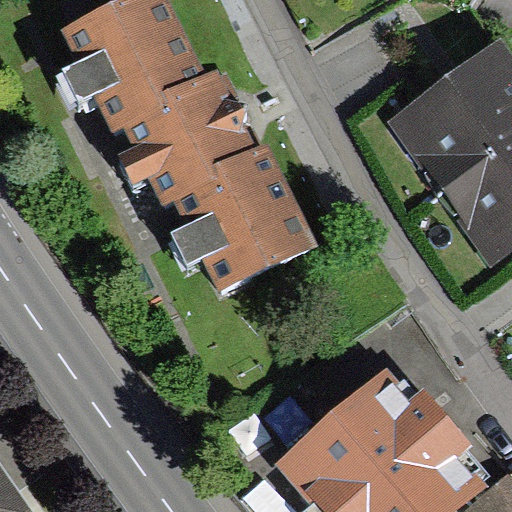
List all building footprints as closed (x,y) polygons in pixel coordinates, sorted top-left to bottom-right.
[(207,278),(218,303),(309,261),(265,168),(257,172),(218,89),(208,94),(164,0),(152,0),(49,49),(65,84),(46,93),(91,190),(116,179),(131,211),(151,201),(163,227),(177,220),(192,251),(174,259),(187,287),(207,278)] [(511,62),(500,45),(390,121),(495,270),(511,258),(511,62)] [(388,381),(279,471),(313,511),(460,511),(482,495),(388,381)] [(0,511),(22,511),(0,480),(0,511)] [(511,511),(511,493),(483,511),(511,511)]
